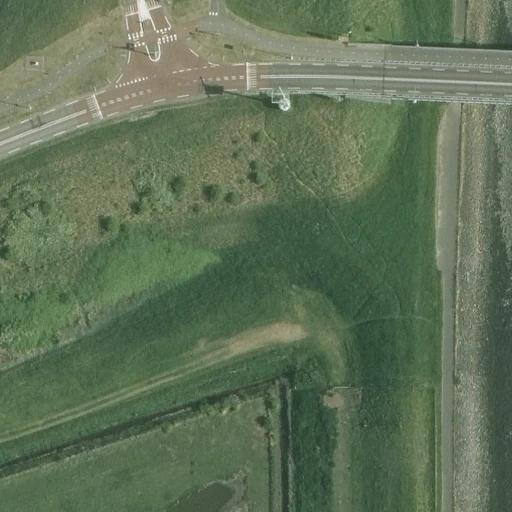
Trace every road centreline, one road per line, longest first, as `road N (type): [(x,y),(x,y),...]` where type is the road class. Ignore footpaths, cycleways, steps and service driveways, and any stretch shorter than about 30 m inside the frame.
road 1 (secondary): [(511,85),(260,77),(163,88)]
road 2 (track): [(339,325),(343,511)]
road 3 (secondary): [(0,144),(163,88)]
